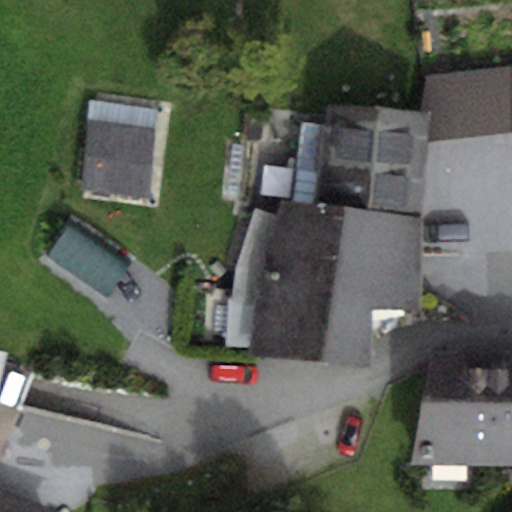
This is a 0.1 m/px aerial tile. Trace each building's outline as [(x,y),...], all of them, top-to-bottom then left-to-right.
[(157,107),(91,99),(81,185),(146,194),(157,107)] [(429,112),(325,103),(317,202),(421,211),(429,112)] [(254,289),(251,350),(370,365),(371,306),(415,308),(421,211),(317,202),(281,199),(254,289)] [(411,463),(511,462),(511,348),(432,350),(411,463)] [(0,511),(55,511),(56,511),(0,489),(0,511)]
